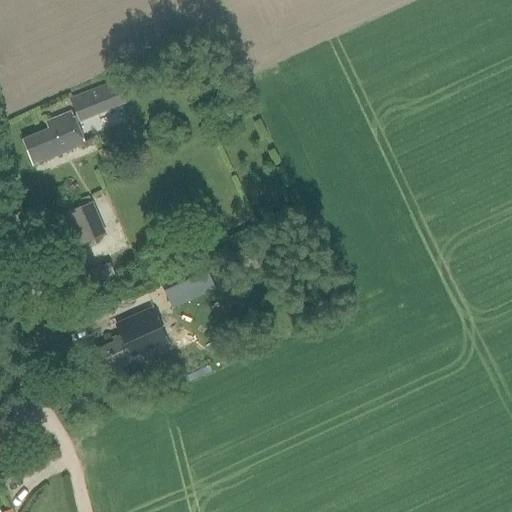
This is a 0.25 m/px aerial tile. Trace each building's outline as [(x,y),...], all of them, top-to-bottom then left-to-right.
[(116,80),(99,87),(71,98),(69,99),(78,124),(109,112),(126,105),(116,80)] [(73,126),(72,122),(70,117),(43,129),(46,134),(21,145),(32,170),(82,148),(73,126)] [(66,213),(80,245),(106,234),(93,202),(66,213)] [(162,283),(174,309),(216,289),(204,263),(162,283)] [(100,288),(123,280),(117,264),(94,272),(100,288)] [(152,312),(169,306),(165,294),(148,301),(152,312)] [(102,381),(154,357),(139,325),(119,334),(122,341),(90,355),(102,381)]
